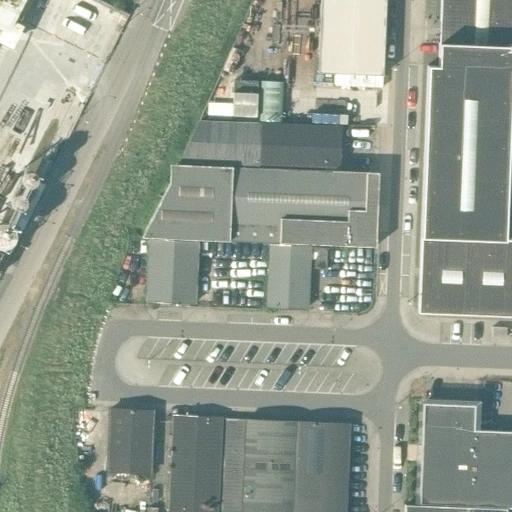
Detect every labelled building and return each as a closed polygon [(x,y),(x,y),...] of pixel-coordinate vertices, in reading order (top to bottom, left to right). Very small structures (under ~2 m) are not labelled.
[(0,0),(0,43),(11,49),(22,26),(7,20),(15,0),(0,0)] [(319,0),(317,73),(382,76),(385,0),(319,0)] [(511,0),(440,0),(438,66),(510,69),(506,160),(511,160),(511,0)] [(427,66),(420,237),(503,240),(506,160),(510,69),(438,66),(438,67),(427,66)] [(339,112),(339,92),(235,90),(234,109),(339,112)] [(339,166),(340,127),(233,123),(215,122),(199,122),(179,163),(257,166),(257,164),(339,166)] [(511,160),(506,160),(503,240),(511,240),(511,160)] [(378,173),(264,169),(169,165),(168,183),(141,238),(228,242),(228,240),(375,248),(378,173)] [(511,240),(503,240),(420,237),(417,313),(511,316),(511,240)] [(196,242),(147,241),(145,301),(194,303),(196,242)] [(325,248),(309,248),(309,247),(268,246),(266,306),(307,308),(308,268),(313,268),(313,270),(324,271),(325,248)] [(491,327),(491,337),(506,338),(506,328),(491,327)] [(471,507),(473,431),(474,406),(423,404),(419,506),(471,507)] [(150,474),(152,412),(110,410),(107,472),(108,472),(108,477),(115,477),(115,473),(150,474)] [(173,417),(168,511),(217,511),(222,419),(173,417)] [(293,511),(297,423),(258,421),(227,420),(222,511),(293,511)] [(345,511),(350,425),(297,423),(293,511),(345,511)] [(511,508),(511,432),(473,431),(471,507),(506,509),(511,508)]
